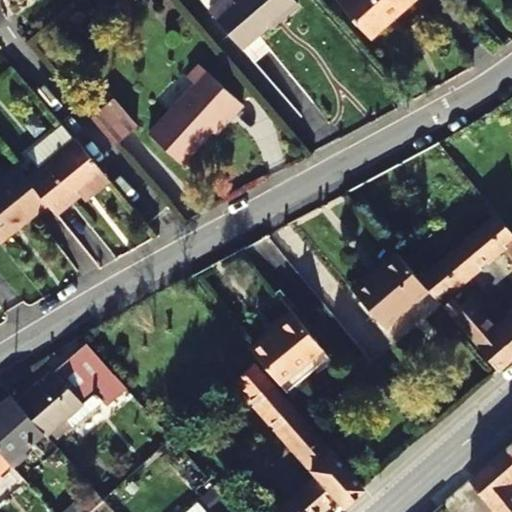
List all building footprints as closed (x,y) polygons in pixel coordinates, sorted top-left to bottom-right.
[(224,0),(209,14),(241,51),(279,18),(282,20),(299,5),(294,0),(224,0)] [(404,0),(341,0),(339,2),(371,38),(388,23),(384,19),(404,0)] [(225,115),(229,118),(241,104),(199,67),(187,80),(194,87),(148,139),(180,166),(210,132),(225,115)] [(131,133),(108,109),(93,121),(117,148),(131,133)] [(229,118),(225,115),(210,132),(214,135),(229,118)] [(106,174),(62,124),(34,147),(47,162),(39,168),(26,178),(47,203),(56,214),(106,174)] [(437,143),(405,161),(411,174),(446,153),(437,143)] [(47,162),(34,147),(26,154),(39,168),(47,162)] [(0,182),(0,241),(47,203),(26,178),(18,168),(0,182)] [(511,231),(497,214),(420,281),(442,307),(499,372),(511,360),(511,231)] [(358,295),(400,344),(442,307),(420,281),(397,253),(383,266),(387,269),(358,295)] [(279,383),(321,348),(290,311),(275,324),(277,327),(251,349),(279,383)] [(128,389),(87,344),(18,403),(44,434),(46,436),(96,392),(108,406),(128,389)] [(288,393),(330,358),(321,348),(279,383),(288,393)] [(342,507),(366,487),(255,363),(234,383),(317,476),(276,511),(316,511),(334,497),(342,507)] [(18,403),(11,396),(0,405),(0,452),(10,465),(44,434),(18,403)] [(511,443),(470,481),(494,511),(511,511),(511,486),(508,482),(511,478),(511,443)] [(0,473),(10,465),(0,452),(0,473)]
